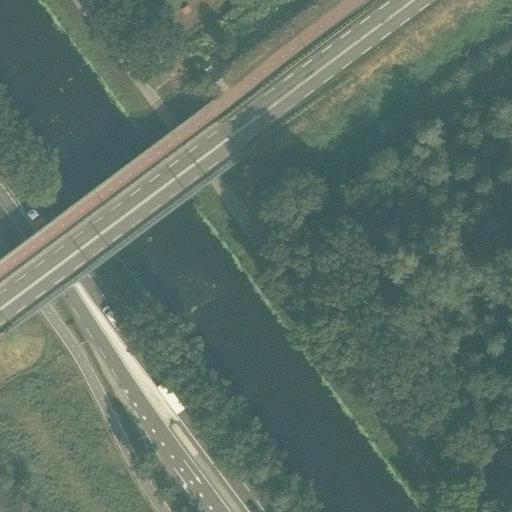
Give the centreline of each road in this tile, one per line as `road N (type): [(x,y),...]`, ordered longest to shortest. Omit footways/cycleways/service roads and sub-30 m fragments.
road 1 (unclassified): [(454,511),(79,0)]
road 2 (secondary): [(0,309),(418,0)]
road 3 (secondary): [(249,511),(123,344)]
road 4 (secondary): [(123,344),(0,180)]
road 5 (secondary): [(123,344),(155,429),(210,511)]
